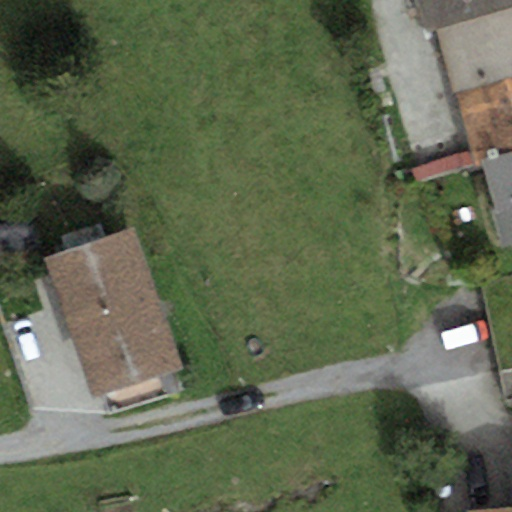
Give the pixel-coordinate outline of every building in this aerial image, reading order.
[(511,0),(415,0),(425,32),(434,29),(453,95),(511,78),(511,0)] [(511,78),(453,95),(474,169),(482,166),(511,157),(511,78)] [(511,157),(482,166),(503,245),(511,242),(511,157)] [(31,217),(0,220),(0,237),(33,234),(31,217)] [(134,227),(44,258),(91,399),(182,368),(134,227)] [(511,277),(479,285),(504,401),(511,399),(511,277)]
